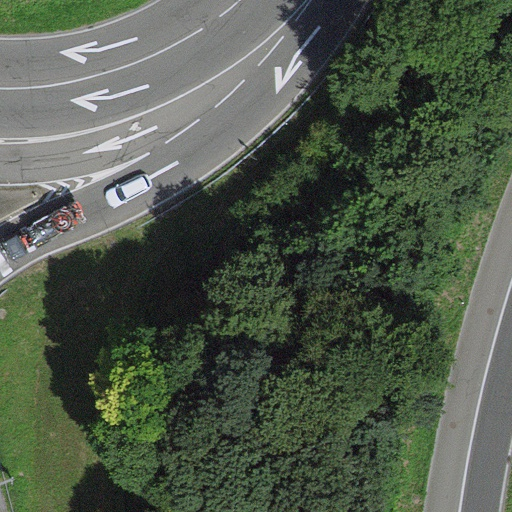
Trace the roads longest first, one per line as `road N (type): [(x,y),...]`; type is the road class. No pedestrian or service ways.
road 1 (motorway): [(302,51),(207,143),(0,253)]
road 2 (motorway): [(302,51),(193,118),(68,157),(0,161)]
road 3 (motorway): [(242,0),(203,29),(95,76),(0,87)]
road 4 (motorway): [(511,358),(482,511)]
